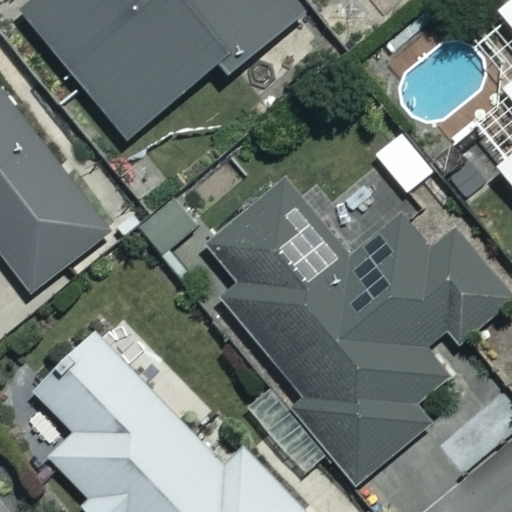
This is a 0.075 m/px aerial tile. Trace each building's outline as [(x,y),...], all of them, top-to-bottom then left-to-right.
[(33,0),(20,11),(123,139),(216,63),(229,79),(304,18),(289,0),(33,0)] [(511,5),(491,22),(511,48),(511,94),(506,100),(511,107),(511,163),(495,177),(511,198),(511,5)] [(108,231),(0,88),(0,253),(29,291),(108,231)] [(433,173),(399,129),(372,150),(406,194),(433,173)] [(441,324),(457,343),(508,302),(453,233),(429,253),(401,218),(348,260),(286,183),(207,246),(238,285),(220,300),(299,398),(288,406),(352,485),(470,391),(426,336),(441,324)] [(75,511),(302,511),(242,448),(221,467),(97,335),(37,392),(76,433),(52,456),(91,497),(75,511)]
